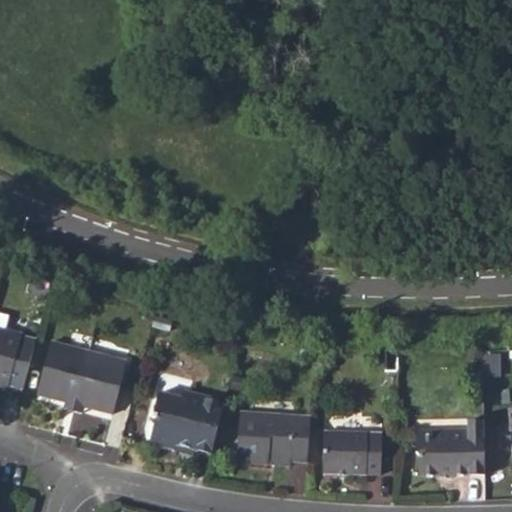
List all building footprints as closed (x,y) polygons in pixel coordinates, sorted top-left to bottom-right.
[(0,386),(8,388),(9,386),(23,390),(35,342),(22,338),(22,336),(0,329),(0,386)] [(51,344),(37,397),(75,407),(89,354),(51,344)] [(127,364),(89,354),(75,407),(84,409),(113,417),(127,364)] [(158,417),(151,443),(175,449),(177,441),(211,451),(225,399),(189,389),(187,397),(160,390),(153,415),(153,416),(158,417)] [(65,404),(63,411),(73,414),(75,407),(65,404)] [(82,417),(84,409),(75,407),(73,414),(82,417)] [(294,459),(308,460),(311,415),(242,410),(239,461),(270,463),(270,457),(294,459)] [(468,427),(411,428),(410,448),(416,451),(416,472),(436,472),(435,467),(449,468),(449,473),(469,472),(484,472),(482,417),(468,417),(468,427)] [(323,472),(382,474),(383,433),(326,431),(323,472)] [(270,463),(294,465),(294,459),(270,457),(270,463)] [(436,477),(449,476),(449,473),(449,468),(435,467),(436,472),(436,477)]
